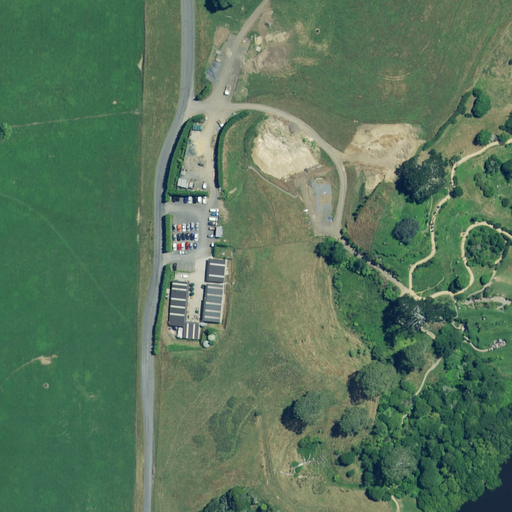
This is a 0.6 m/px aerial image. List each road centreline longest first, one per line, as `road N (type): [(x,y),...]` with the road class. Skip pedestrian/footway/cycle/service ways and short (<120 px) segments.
road 1 (track): [(408,291),(334,233),(340,166),(316,136),(277,111),(188,107)]
road 2 (track): [(195,107),(268,0)]
